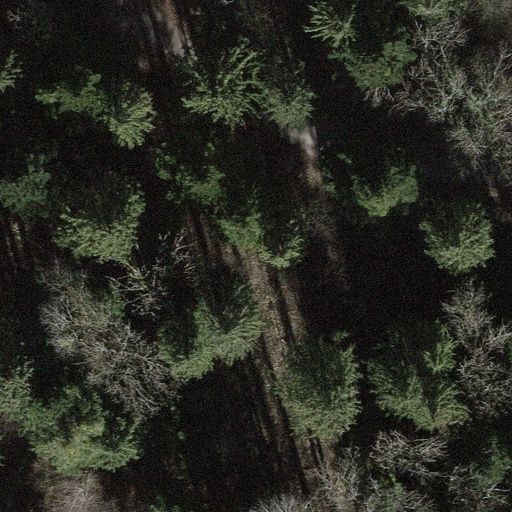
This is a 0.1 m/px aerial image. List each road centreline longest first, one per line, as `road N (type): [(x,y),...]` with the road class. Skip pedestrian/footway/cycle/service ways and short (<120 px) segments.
road 1 (track): [(361,180),(117,0)]
road 2 (track): [(511,174),(361,180)]
